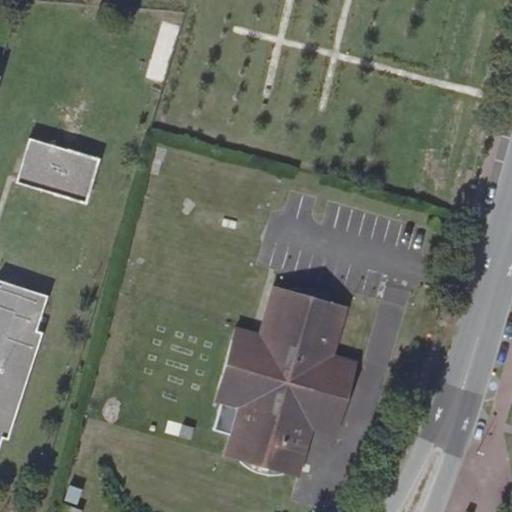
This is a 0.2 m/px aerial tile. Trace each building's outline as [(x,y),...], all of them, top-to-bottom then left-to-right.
[(29,137),(17,177),(56,188),(54,193),(85,202),(99,157),(29,137)] [(56,188),(17,177),(16,182),(54,193),(56,188)] [(0,445),(2,439),(8,440),(42,332),(36,330),(48,296),(0,279),(0,445)] [(311,429),(332,355),(346,307),(273,286),(259,335),(234,328),(214,400),(238,408),(225,456),(297,477),(311,429)] [(355,363),(332,355),(322,391),(311,429),(334,435),(355,363)] [(68,486),(63,500),(76,504),(81,490),(68,486)]
